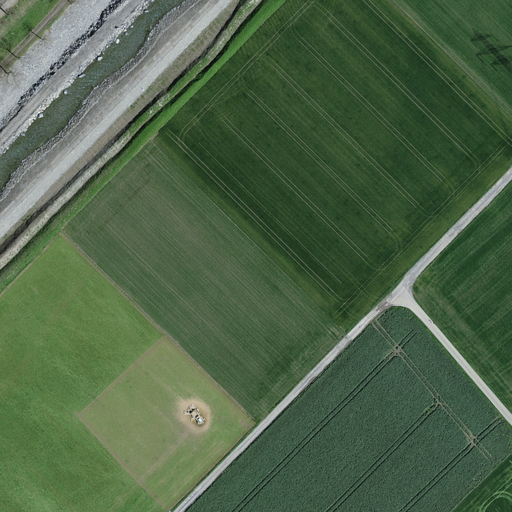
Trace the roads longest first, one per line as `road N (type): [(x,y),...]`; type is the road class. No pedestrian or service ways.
road 1 (unclassified): [(402,300),(380,307),(178,511)]
road 2 (track): [(145,0),(0,149)]
road 3 (unclassified): [(402,300),(413,274),(511,173)]
road 4 (unclassified): [(511,419),(402,300)]
